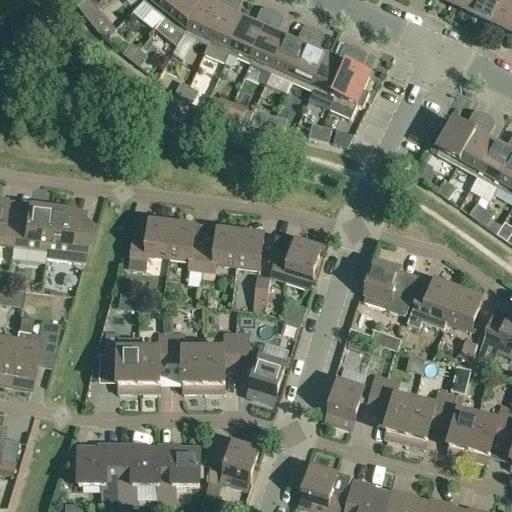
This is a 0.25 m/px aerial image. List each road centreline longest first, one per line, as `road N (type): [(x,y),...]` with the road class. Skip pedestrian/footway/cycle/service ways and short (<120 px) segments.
road 1 (residential): [(354,230),(271,211),(0,176)]
road 2 (residential): [(292,435),(245,420),(70,417),(0,405)]
road 3 (residential): [(511,495),(292,435)]
road 4 (residential): [(292,435),(354,230)]
road 5 (residential): [(354,230),(435,48)]
